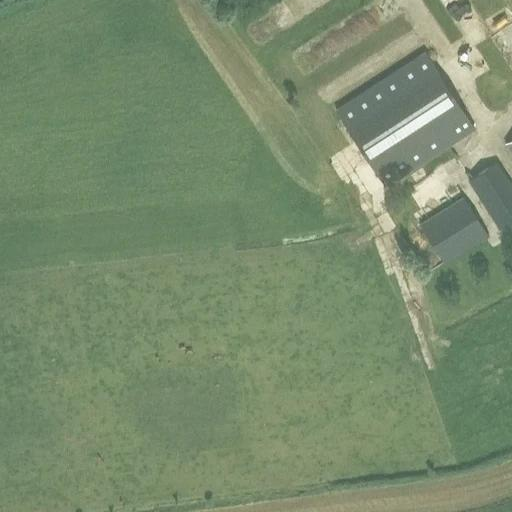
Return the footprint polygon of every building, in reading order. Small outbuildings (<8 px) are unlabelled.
[(260,28),(293,12),(287,0),(266,0),(250,8),(260,28)] [(369,2),(319,22),(326,41),(377,21),(369,2)] [(495,48),(506,68),(488,77),(500,98),(511,91),(511,13),(510,10),(471,30),(484,54),(495,48)] [(474,127),(425,52),(336,110),(385,186),(474,127)] [(511,218),(511,185),(497,162),(469,179),(499,227),(511,218)] [(407,177),(418,196),(442,181),(431,163),(407,177)] [(419,224),(430,241),(444,263),(488,235),(463,196),(419,224)]
